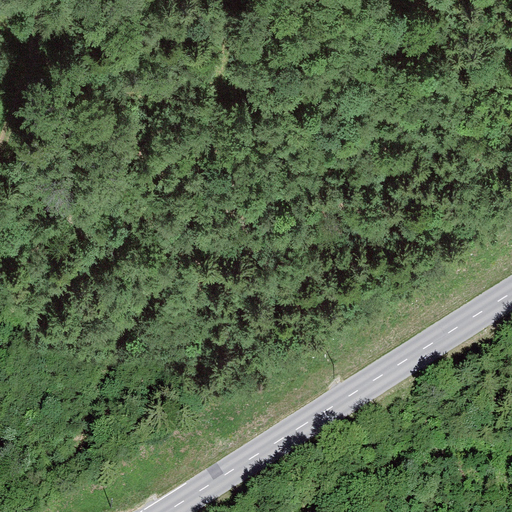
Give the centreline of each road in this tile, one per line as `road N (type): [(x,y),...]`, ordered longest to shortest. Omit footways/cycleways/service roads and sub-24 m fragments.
road 1 (secondary): [(511,294),(168,511)]
road 2 (track): [(0,137),(43,0)]
